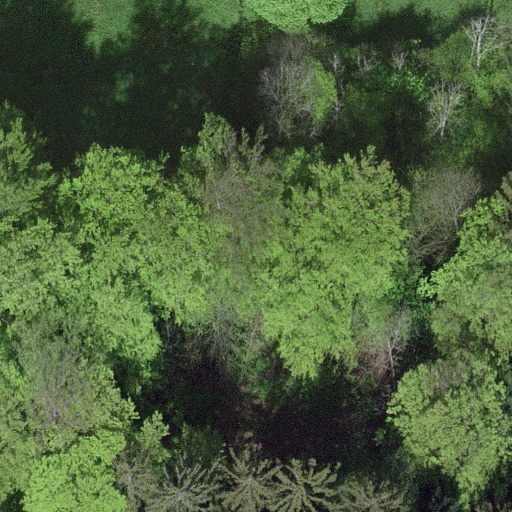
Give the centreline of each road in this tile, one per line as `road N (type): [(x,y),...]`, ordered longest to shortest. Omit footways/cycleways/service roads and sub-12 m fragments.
road 1 (track): [(511,432),(359,442),(0,441)]
road 2 (track): [(387,511),(203,442)]
